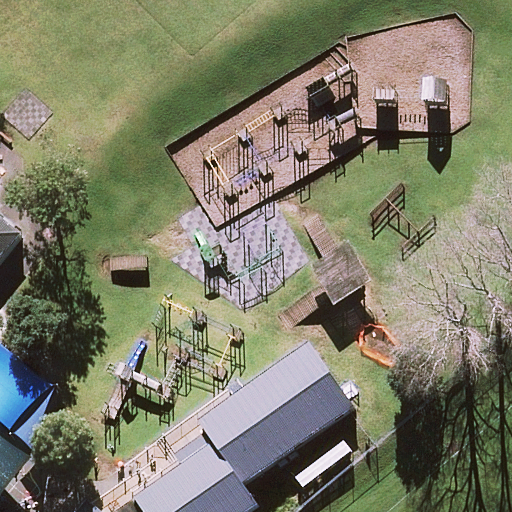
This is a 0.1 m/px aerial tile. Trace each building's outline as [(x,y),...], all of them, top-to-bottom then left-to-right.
[(0,256),(35,215),(0,186),(0,180),(14,164),(0,151),(0,256)] [(380,277),(354,248),(315,282),(342,312),(380,277)] [(365,388),(322,329),(214,407),(257,466),(365,388)] [(235,511),(268,489),(225,428),(149,482),(170,511),(235,511)] [(137,511),(103,484),(79,511),(137,511)]
